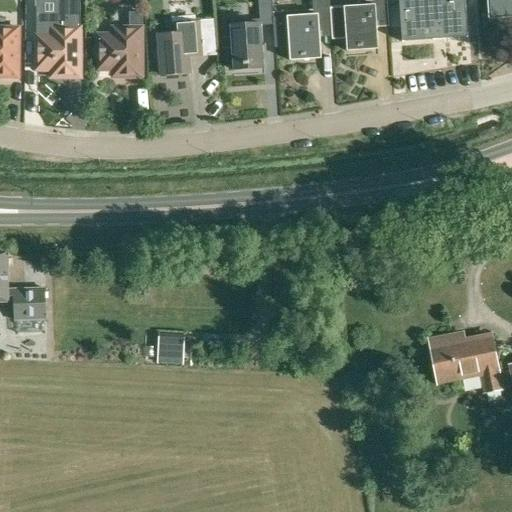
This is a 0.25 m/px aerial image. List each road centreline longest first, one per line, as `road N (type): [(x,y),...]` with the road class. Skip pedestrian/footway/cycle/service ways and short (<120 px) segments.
road 1 (residential): [(0,136),(136,148),(489,96)]
road 2 (secondary): [(35,212),(287,201),(454,176)]
